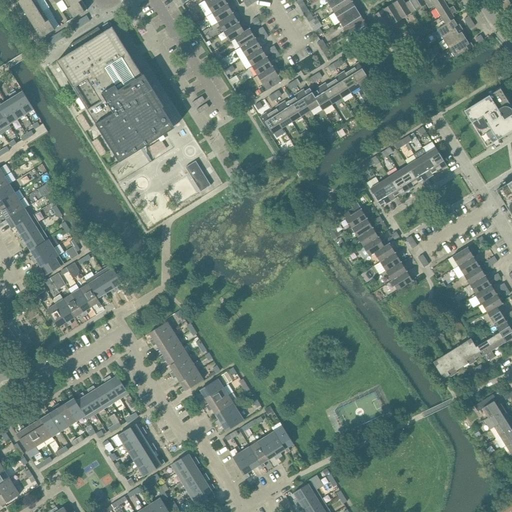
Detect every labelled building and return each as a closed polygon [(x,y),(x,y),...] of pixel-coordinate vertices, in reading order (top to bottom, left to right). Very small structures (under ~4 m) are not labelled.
[(37,1),(36,0),(18,0),(18,1),(23,10),(37,1)] [(62,0),(67,9),(81,0),(62,0)] [(73,18),(87,9),(81,0),(67,9),(73,18)] [(202,0),(211,13),(226,4),(223,0),(211,0),(210,1),(209,0),(202,0)] [(333,0),(328,3),(334,13),(352,1),(351,0),(333,0)] [(403,0),(397,0),(392,3),(402,19),(411,13),(405,3),(403,0)] [(423,0),(409,0),(405,3),(411,13),(426,4),(423,0)] [(454,19),(455,18),(452,14),(458,10),(455,5),(449,8),(444,0),(434,7),(445,24),(454,19)] [(43,11),(37,1),(23,10),(29,19),(43,11)] [(358,11),(352,1),(334,13),(340,22),(358,11)] [(392,24),(402,19),(392,3),(383,9),(392,24)] [(217,23),(232,13),(226,4),(211,13),(217,23)] [(383,9),(373,15),(383,30),(392,24),(383,9)] [(305,18),(310,15),(307,10),(302,13),(305,18)] [(49,20),(43,11),(29,19),(35,29),(49,20)] [(340,22),(346,31),(364,20),(358,11),(340,22)] [(223,32),(238,23),(232,13),(217,23),(223,32)] [(86,15),(70,25),(74,30),(90,20),(86,15)] [(472,21),(469,16),(464,19),(467,24),(472,21)] [(256,17),(251,20),(254,25),(259,22),(256,17)] [(457,25),(454,19),(445,24),(437,29),(443,39),(461,28),(459,24),(457,25)] [(55,29),(49,20),(35,29),(41,38),(55,29)] [(370,30),(364,20),(346,31),(352,41),(370,30)] [(234,38),(244,32),(238,23),(223,32),(229,41),(234,38)] [(57,61),(82,101),(120,162),(165,134),(175,128),(112,27),(102,33),(98,27),(69,46),(72,51),(57,61)] [(317,36),(322,33),(319,28),(314,31),(317,36)] [(443,39),(448,48),(465,38),(461,32),(463,31),(461,28),(443,39)] [(244,32),(234,38),(239,48),(255,38),(249,29),(244,32)] [(66,35),(62,30),(46,40),(50,45),(66,35)] [(268,37),(265,32),(260,35),(263,40),(268,37)] [(484,40),(480,35),(476,38),(479,43),(484,40)] [(255,38),(239,48),(245,57),(260,47),(255,38)] [(469,44),(465,38),(448,48),(454,58),(473,46),(470,43),(469,44)] [(319,48),(324,45),(321,40),(316,43),(319,48)] [(260,47),(245,57),(251,66),(266,57),(260,47)] [(280,55),(277,50),(272,53),(275,59),(280,55)] [(352,52),(347,55),(350,60),(355,57),(352,52)] [(266,57),(251,66),(257,76),(272,66),(266,57)] [(333,64),(336,69),(341,65),(337,60),(333,64)] [(370,81),(358,63),(353,66),(354,67),(350,70),(360,87),(370,81)] [(257,76),(266,91),(271,87),(268,82),(278,76),(272,66),(257,76)] [(344,72),(339,75),(351,93),(360,87),(350,70),(345,73),(344,72)] [(314,75),(317,80),(322,77),(319,72),(314,75)] [(331,82),(341,98),(351,93),(339,75),(335,78),(336,79),(331,82)] [(292,82),(287,85),(290,90),(295,87),(292,82)] [(326,83),(321,86),(332,104),(341,98),(331,82),(327,85),(326,83)] [(319,105),(322,110),(332,104),(321,86),(316,89),(317,91),(313,93),(312,94),(319,105)] [(310,111),(319,105),(312,94),(313,93),(309,88),(305,91),(304,90),(299,93),(310,111)] [(490,144),(506,135),(511,130),(511,107),(500,88),(464,111),(473,124),(486,147),(490,144)] [(273,93),(276,98),(281,95),(278,90),(273,93)] [(33,109),(22,91),(17,95),(15,91),(12,93),(25,114),(33,109)] [(6,102),(17,119),(25,114),(12,93),(9,95),(11,98),(6,102)] [(295,97),(291,100),(301,117),(310,111),(299,93),(294,96),(295,97)] [(280,104),(292,122),(301,117),(291,100),(286,103),(285,101),(280,104)] [(0,111),(9,124),(17,119),(6,102),(1,105),(0,103),(0,111)] [(259,102),(254,105),(257,110),(262,107),(259,102)] [(276,109),(272,112),(282,128),(292,122),(280,104),(275,107),(276,109)] [(0,129),(2,133),(11,128),(9,124),(0,111),(0,129)] [(282,128),(272,112),(267,115),(266,113),(261,116),(273,134),(282,128)] [(422,127),(417,130),(421,135),(426,132),(422,127)] [(404,138),(395,144),(398,149),(407,143),(404,138)] [(447,166),(440,155),(436,148),(426,154),(437,171),(441,168),(442,169),(447,166)] [(385,150),(380,153),(383,158),(388,155),(385,150)] [(304,153),(299,156),(303,162),(308,159),(304,153)] [(417,160),(428,178),(433,175),(432,173),(437,171),(426,154),(417,160)] [(375,156),(366,162),(369,167),(374,164),(375,165),(380,163),(375,156)] [(417,160),(408,165),(418,182),(422,179),(423,181),(428,178),(417,160)] [(197,161),(187,167),(202,192),(212,185),(197,161)] [(413,185),(418,182),(408,165),(398,171),(409,190),(414,186),(413,185)] [(405,192),(409,190),(398,171),(389,177),(399,194),(404,191),(405,192)] [(0,178),(0,189),(9,184),(4,176),(0,178)] [(379,183),(391,201),(395,198),(394,197),(399,194),(389,177),(379,183)] [(511,180),(499,188),(500,189),(496,191),(510,213),(511,216),(511,180)] [(52,191),(50,182),(38,189),(43,197),(52,191)] [(379,183),(370,189),(380,206),(385,203),(386,204),(391,201),(379,183)] [(0,189),(0,200),(14,192),(9,184),(0,189)] [(0,200),(0,208),(1,211),(19,200),(14,192),(0,200)] [(342,213),(351,228),(367,218),(355,199),(349,202),(355,212),(351,215),(347,210),(342,213)] [(2,211),(0,212),(0,216),(4,214),(6,219),(24,208),(19,200),(1,211),(2,211)] [(7,219),(0,223),(0,227),(9,222),(12,228),(15,226),(29,217),(24,208),(6,219),(7,219)] [(17,236),(38,223),(32,215),(29,217),(15,226),(19,231),(15,233),(17,236)] [(372,228),(367,218),(351,228),(357,237),(372,228)] [(383,221),(378,224),(381,229),(386,226),(383,221)] [(22,244),(43,231),(38,223),(17,236),(17,237),(21,234),(24,239),(20,241),(22,244)] [(340,235),(334,226),(328,230),(334,239),(340,235)] [(372,228),(357,237),(363,246),(378,237),(372,228)] [(31,250),(48,240),(43,231),(22,244),(24,247),(27,245),(31,250)] [(396,232),(391,235),(394,240),(399,237),(396,232)] [(412,249),(417,246),(411,236),(406,239),(412,249)] [(384,246),(378,237),(363,246),(369,256),(374,253),(384,246)] [(32,261),(53,248),(48,240),(31,250),(34,256),(30,258),(32,261)] [(389,243),(384,246),(374,253),(380,262),(395,253),(389,243)] [(473,257),(467,247),(452,257),(458,266),(473,257)] [(41,267),(58,256),(53,248),(32,261),(34,264),(38,261),(41,266),(41,267)] [(395,253),(380,262),(386,271),(401,262),(395,253)] [(424,267),(429,264),(423,254),(418,258),(424,267)] [(46,275),(63,265),(58,256),(41,267),(41,266),(37,269),(39,272),(43,270),(46,275)] [(479,266),(473,257),(458,266),(464,276),(479,266)] [(484,263),(487,268),(497,261),(494,257),(484,263)] [(407,271),(401,262),(386,271),(391,281),(407,271)] [(122,283),(111,265),(102,270),(116,292),(118,290),(116,286),(122,283)] [(479,266),(464,276),(469,285),(485,275),(479,266)] [(116,292),(102,270),(94,275),(107,297),(108,296),(105,293),(110,290),(112,293),(116,292)] [(407,271),(391,281),(397,290),(413,281),(407,271)] [(56,275),(50,278),(52,282),(58,279),(61,277),(58,273),(56,275)] [(501,278),(498,273),(492,277),(495,282),(501,278)] [(107,297),(94,275),(86,281),(88,284),(97,298),(102,295),(104,299),(107,297)] [(491,285),(485,275),(469,285),(475,294),(491,285)] [(97,298),(88,284),(80,289),(90,307),(96,304),(98,307),(101,305),(97,298)] [(496,294),(491,285),(475,294),(481,304),(496,294)] [(507,288),(502,291),(505,296),(510,293),(507,288)] [(90,307),(80,289),(71,294),(85,315),(88,314),(85,310),(90,307)] [(85,315),(71,294),(63,299),(74,317),(79,314),(82,317),(85,315)] [(502,304),(496,294),(481,304),(487,313),(497,307),(502,304)] [(74,317),(63,299),(55,304),(68,326),(71,324),(69,320),(74,317)] [(68,326),(55,304),(46,310),(57,327),(63,324),(65,327),(68,326)] [(506,322),(497,307),(487,313),(496,328),(506,322)] [(167,322),(166,322),(149,333),(153,338),(149,340),(151,343),(172,330),(167,322)] [(511,338),(511,330),(506,322),(496,328),(499,333),(494,336),(500,346),(511,338)] [(11,342),(17,338),(11,329),(5,333),(11,342)] [(160,349),(177,338),(172,330),(151,343),(153,346),(157,344),(160,349)] [(491,351),(500,346),(494,336),(476,347),(479,352),(481,356),(482,357),(486,354),(490,360),(495,357),(491,351)] [(161,360),(182,346),(177,338),(160,349),(163,355),(159,357),(161,360)] [(466,352),(473,363),(476,361),(475,359),(481,356),(479,352),(476,347),(471,339),(461,344),(466,352)] [(473,363),(466,352),(461,344),(452,350),(463,367),(468,363),(469,365),(473,363)] [(170,366),(188,355),(182,346),(161,360),(163,363),(167,360),(170,366)] [(443,356),(454,374),(457,372),(456,371),(463,367),(452,350),(443,356)] [(171,376),(193,363),(188,355),(170,366),(173,371),(169,373),(171,376)] [(451,376),(454,374),(443,356),(433,362),(444,379),(450,375),(451,376)] [(177,377),(180,382),(198,371),(193,363),(171,376),(173,379),(177,377)] [(479,373),(476,368),(471,371),(474,376),(479,373)] [(180,389),(182,393),(186,390),(203,379),(198,371),(180,382),(183,387),(180,389)] [(120,399),(128,393),(117,376),(112,379),(109,376),(106,378),(120,399)] [(100,386),(111,404),(120,399),(106,378),(103,380),(106,383),(100,386)] [(217,379),(200,390),(203,395),(200,398),(202,401),(205,399),(223,388),(217,379)] [(460,384),(457,379),(452,383),(455,388),(460,384)] [(90,388),(103,409),(111,404),(100,386),(95,390),(93,386),(90,388)] [(84,396),(95,414),(103,409),(90,388),(87,390),(89,393),(84,396)] [(205,406),(207,409),(228,396),(223,388),(205,399),(208,404),(205,406)] [(85,416),(87,419),(95,414),(84,396),(82,393),(79,395),(81,398),(76,401),(85,416)] [(488,418),(504,408),(498,398),(496,400),(493,394),(474,406),(478,412),(483,408),(488,418)] [(66,403),(77,421),(85,416),(76,401),(74,399),(72,395),(69,397),(71,400),(66,403)] [(212,409),(215,415),(233,404),(228,396),(207,409),(208,412),(212,409)] [(56,405),(69,426),(77,421),(66,403),(60,407),(58,403),(56,405)] [(215,422),(217,425),(238,412),(233,404),(215,415),(218,420),(215,422)] [(50,413),(60,431),(69,426),(56,405),(52,407),(55,410),(50,413)] [(488,418),(494,427),(511,415),(509,411),(507,413),(504,408),(488,418)] [(60,431),(50,413),(47,410),(44,412),(46,415),(41,418),(52,436),(60,431)] [(226,431),(243,420),(238,412),(217,425),(219,428),(222,426),(226,431)] [(490,429),(496,439),(511,428),(511,415),(494,427),(490,429)] [(31,420),(44,441),(52,436),(41,418),(36,422),(34,418),(31,420)] [(25,429),(36,446),(44,441),(31,420),(28,422),(30,425),(25,429)] [(118,435),(123,443),(144,430),(142,427),(139,430),(135,424),(118,435)] [(36,446),(25,429),(23,425),(20,427),(22,431),(16,434),(27,452),(36,446)] [(282,426),(274,432),(284,449),(286,453),(290,451),(288,447),(293,444),(282,426)] [(511,428),(496,439),(501,448),(506,446),(511,441),(511,428)] [(144,430),(123,443),(128,452),(145,441),(142,435),(146,433),(144,430)] [(266,437),(278,458),(282,456),(279,452),(284,449),(274,432),(266,437)] [(266,437),(257,442),(268,459),(273,456),(276,460),(278,458),(266,437)] [(145,441),(128,452),(133,460),(154,447),(152,444),(149,446),(145,441)] [(249,447),(262,468),(265,466),(263,462),(268,459),(257,442),(249,447)] [(154,447),(133,460),(138,468),(156,457),(152,452),(156,450),(154,447)] [(241,452),(252,469),(257,466),(259,470),(262,468),(249,447),(241,452)] [(241,452),(232,457),(243,474),(246,478),(249,476),(247,472),(252,469),(241,452)] [(191,459),(188,454),(170,465),(176,473),(197,460),(195,457),(191,459)] [(160,466),(164,463),(162,460),(159,462),(156,457),(138,468),(143,476),(161,466),(160,466)] [(197,460),(176,473),(181,481),(198,471),(195,465),(199,463),(197,460)] [(0,483),(9,478),(4,470),(0,472),(0,483)] [(202,476),(198,471),(181,481),(186,490),(207,476),(205,473),(202,476)] [(207,476),(186,490),(191,497),(208,486),(205,482),(209,479),(207,476)] [(0,494),(14,486),(9,478),(0,483),(0,494)] [(293,501),(295,504),(316,490),(311,482),(293,493),(297,498),(293,501)] [(208,486),(191,497),(196,506),(214,495),(211,490),(214,488),(212,484),(208,486)] [(0,503),(2,506),(19,495),(14,486),(0,494),(0,503)] [(304,509),(321,499),(316,490),(295,504),(297,506),(300,504),(304,509)] [(169,511),(161,498),(152,503),(157,511),(169,511)] [(317,511),(326,507),(321,499),(304,509),(305,511),(317,511)] [(157,511),(152,503),(144,508),(146,511),(157,511)]
